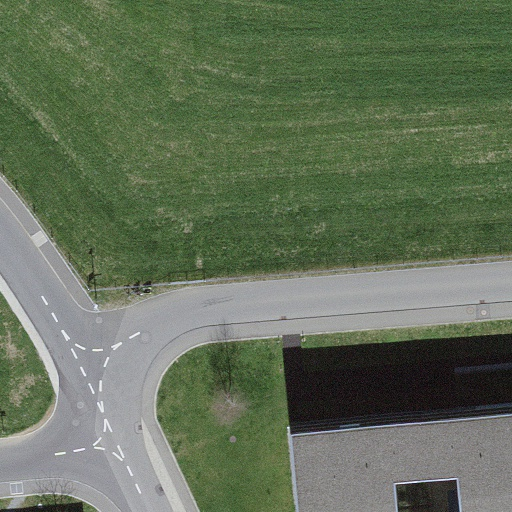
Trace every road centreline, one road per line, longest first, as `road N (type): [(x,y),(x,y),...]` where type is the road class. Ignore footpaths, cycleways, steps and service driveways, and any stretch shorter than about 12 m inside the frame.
road 1 (residential): [(511,290),(177,319),(78,362)]
road 2 (residential): [(0,237),(78,362)]
